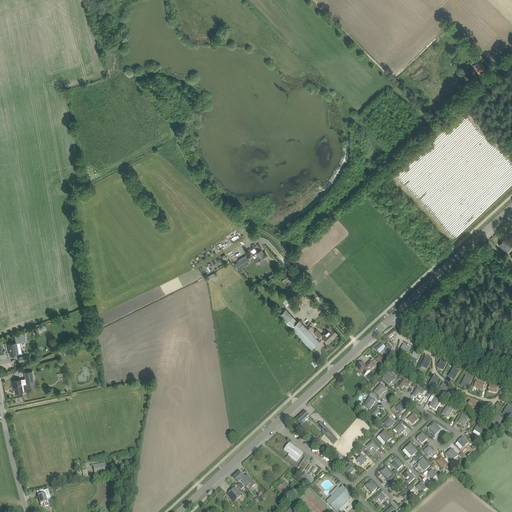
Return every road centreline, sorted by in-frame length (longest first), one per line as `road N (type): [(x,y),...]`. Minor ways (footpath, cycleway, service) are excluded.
road 1 (secondary): [(178,511),(390,318)]
road 2 (secondary): [(390,318),(511,206)]
road 3 (unclassified): [(511,383),(390,318)]
